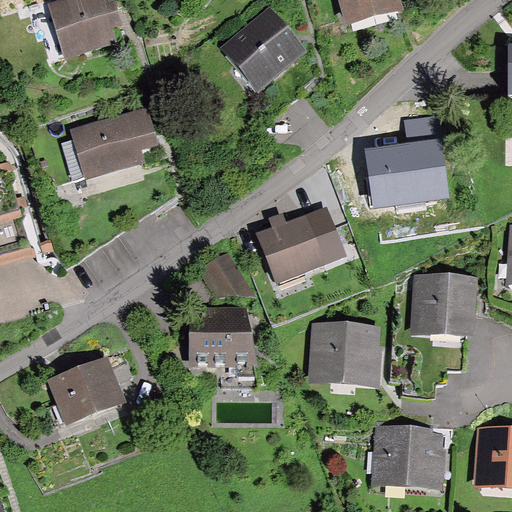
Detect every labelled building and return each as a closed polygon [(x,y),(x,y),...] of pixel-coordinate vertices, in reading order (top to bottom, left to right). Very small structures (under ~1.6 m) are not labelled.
[(103,0),(75,0),(51,7),(67,59),(115,44),(110,29),(120,26),(113,5),(106,8),(103,0)] [(402,0),(341,0),(351,34),(408,19),(402,0)] [(269,12),(224,50),(259,91),(304,52),(269,12)] [(156,146),(147,112),(73,133),(87,180),(143,164),(139,151),(156,146)] [(411,148),(369,154),(378,213),(450,202),(438,119),(408,123),(411,148)] [(0,271),(39,262),(14,168),(0,172),(0,271)] [(275,231),(260,237),(278,283),(342,258),(325,213),(286,228),(282,219),(272,223),(275,231)] [(511,227),(507,228),(502,293),(511,293),(511,227)] [(226,260),(202,274),(221,306),(245,291),(226,260)] [(482,281),(416,277),(412,339),(478,343),(482,281)] [(256,316),(193,317),(193,369),(256,368),(256,316)] [(385,332),(316,327),(312,388),(381,393),(385,332)] [(114,365),(49,390),(66,435),(132,410),(114,365)] [(451,434),(380,431),(378,493),(449,496),(451,434)] [(511,435),(481,434),(478,492),(511,493),(511,435)]
